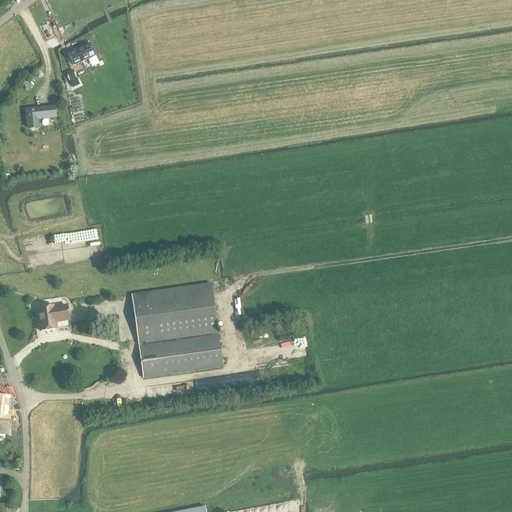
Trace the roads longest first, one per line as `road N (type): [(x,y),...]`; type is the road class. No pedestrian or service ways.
road 1 (track): [(238,369),(229,295),(255,280),(511,241)]
road 2 (unclassified): [(23,511),(24,398),(0,337)]
